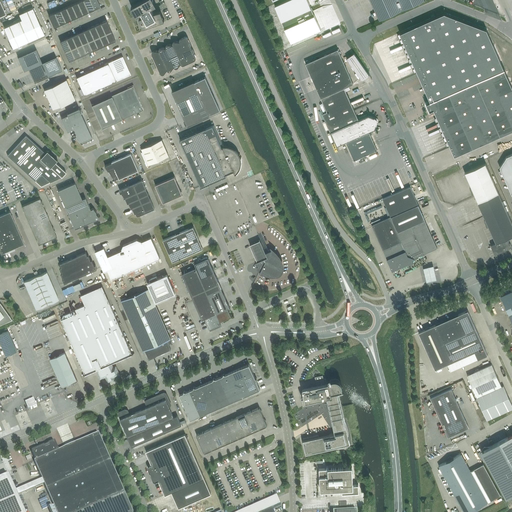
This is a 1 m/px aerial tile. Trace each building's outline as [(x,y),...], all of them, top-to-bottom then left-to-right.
[(83,14),(88,11),(83,0),(81,0),(77,2),(83,14)] [(83,0),(88,11),(94,9),(90,0),(83,0)] [(97,0),(90,0),(94,9),(100,6),(97,0)] [(153,0),(142,0),(131,6),(136,16),(141,13),(143,16),(139,18),(142,28),(164,21),(161,10),(153,13),(150,8),(156,5),(153,0)] [(291,42),(321,29),(307,0),(287,0),(275,6),(291,42)] [(421,1),(419,0),(385,0),(377,4),(384,18),(421,1)] [(77,17),(83,14),(77,2),(71,5),(77,17)] [(71,19),(77,17),(71,5),(66,7),(71,19)] [(3,27),(13,47),(44,33),(33,7),(23,12),(26,17),(3,27)] [(65,22),(71,19),(66,7),(60,10),(65,22)] [(60,24),(65,22),(60,10),(54,12),(60,24)] [(60,24),(54,12),(48,15),(54,27),(60,24)] [(444,13),(400,33),(405,43),(402,44),(404,47),(406,47),(407,48),(404,49),(406,52),(408,51),(409,53),(407,54),(408,57),(410,56),(411,58),(409,59),(410,62),(412,61),(413,63),(411,64),(412,67),(415,66),(415,68),(413,69),(415,72),(417,71),(430,101),(426,103),(427,105),(426,105),(428,109),(429,108),(430,110),(434,109),(454,156),(511,129),(511,86),(504,69),(505,69),(504,68),(486,29),(444,13)] [(105,33),(111,31),(106,20),(100,23),(105,33)] [(100,23),(94,25),(99,36),(105,33),(100,23)] [(99,36),(94,25),(89,28),(94,39),(99,36)] [(94,39),(89,28),(83,30),(88,41),(94,39)] [(83,30),(77,33),(82,44),(88,41),(83,30)] [(111,31),(105,33),(99,36),(103,45),(115,40),(111,31)] [(82,44),(77,33),(71,35),(76,46),(82,44)] [(71,35),(66,38),(71,49),(76,46),(71,35)] [(98,48),(103,45),(99,36),(94,39),(98,48)] [(179,41),(180,42),(184,51),(192,47),(187,36),(181,38),(180,39),(179,39),(179,41)] [(75,58),(71,49),(66,38),(60,41),(69,61),(75,58)] [(88,41),(92,50),(98,48),(94,39),(88,41)] [(86,53),(92,50),(88,41),(82,44),(86,53)] [(184,51),(180,42),(174,41),(173,42),(172,44),(173,45),(177,54),(184,51)] [(86,53),(82,44),(76,46),(80,55),(86,53)] [(177,54),(173,45),(167,44),(166,45),(166,46),(166,47),(166,48),(170,57),(177,54)] [(80,55),(76,46),(71,49),(75,58),(80,55)] [(170,57),(166,48),(161,47),(160,48),(159,49),(159,50),(159,51),(163,60),(170,57)] [(181,63),(181,64),(182,64),(183,64),(184,64),(185,64),(194,60),(195,60),(195,59),(196,58),(196,57),(196,56),(192,47),(184,51),(177,54),(181,63)] [(24,70),(28,68),(42,62),(36,49),(18,57),(24,70)] [(358,120),(344,88),(353,84),(338,49),(306,64),(321,98),(327,112),(322,114),(337,146),(346,142),(354,160),(377,150),(369,132),(375,129),(378,121),(376,118),(368,115),(358,120)] [(163,60),(159,51),(154,50),(153,51),(152,52),(152,53),(152,54),(156,63),(163,60)] [(369,75),(354,53),(347,58),(362,80),(369,75)] [(174,66),(175,67),(175,68),(177,68),(178,67),(181,63),(177,54),(170,57),(174,66)] [(42,62),(48,76),(62,70),(56,56),(42,62)] [(103,65),(76,77),(84,95),(130,75),(121,56),(103,65)] [(167,69),(168,70),(169,71),(170,71),(171,70),(174,66),(170,57),(163,60),(167,69)] [(164,73),(167,69),(163,60),(156,63),(160,72),(161,73),(162,74),(163,74),(164,73)] [(42,62),(28,68),(34,82),(48,76),(42,62)] [(200,66),(166,81),(187,127),(221,112),(200,66)] [(52,86),(44,89),(52,109),(61,105),(75,99),(66,79),(52,85),(52,86)] [(102,128),(118,121),(143,110),(133,86),(107,97),(107,98),(91,105),(102,128)] [(68,114),(61,117),(62,119),(65,126),(64,126),(65,129),(66,128),(67,130),(73,128),(80,142),(81,142),(80,141),(91,136),(91,137),(92,137),(79,108),(78,108),(78,109),(68,113),(67,113),(68,114)] [(240,167),(240,166),(241,165),(241,163),(241,162),(241,161),(241,160),(241,159),(241,158),(240,157),(240,156),(239,157),(238,155),(239,154),(238,153),(238,152),(237,151),(236,150),(234,149),(234,148),(232,147),(231,147),(230,147),(230,146),(228,146),(227,146),(225,146),(224,146),(222,146),(223,147),(222,147),(212,125),(205,128),(180,139),(200,187),(226,176),(225,174),(233,171),(235,174),(236,173),(237,173),(237,172),(238,171),(239,170),(239,169),(240,168),(240,167)] [(26,135),(7,155),(41,186),(62,176),(66,172),(54,161),(55,160),(52,157),(53,156),(51,154),(50,155),(47,152),(46,153),(26,135)] [(427,146),(445,141),(443,136),(437,139),(437,140),(430,142),(429,138),(425,140),(427,146)] [(161,140),(151,144),(159,161),(169,156),(161,140)] [(159,161),(151,144),(141,149),(148,165),(159,161)] [(511,153),(506,156),(500,167),(511,194),(511,153)] [(112,162),(105,166),(114,180),(119,178),(119,179),(138,170),(131,154),(112,162)] [(464,172),(471,188),(496,243),(492,245),(491,246),(494,253),(496,254),(509,248),(510,245),(507,238),(511,235),(511,222),(485,163),(464,172)] [(155,185),(163,203),(180,195),(181,192),(174,176),(155,185)] [(130,185),(134,194),(136,200),(138,199),(148,194),(142,180),(130,185)] [(58,190),(65,205),(82,198),(75,182),(58,190)] [(134,194),(130,185),(119,190),(121,193),(122,193),(124,198),(125,198),(134,194)] [(390,217),(418,205),(410,186),(382,199),(390,217)] [(131,208),(132,208),(140,204),(138,199),(136,200),(134,194),(125,198),(128,203),(129,203),(131,208)] [(151,200),(148,194),(138,199),(140,204),(151,200)] [(82,198),(65,205),(74,228),(98,218),(98,217),(98,216),(96,213),(96,212),(93,208),(91,209),(85,197),(82,198)] [(33,208),(43,204),(40,198),(31,202),(33,208)] [(154,208),(151,200),(140,204),(144,213),(154,208)] [(21,206),(24,212),(33,208),(31,202),(21,206)] [(36,214),(45,210),(43,204),(33,208),(36,214)] [(139,215),(144,213),(140,204),(132,208),(135,213),(136,213),(137,214),(137,215),(138,215),(139,215)] [(418,205),(390,217),(397,232),(425,220),(418,205)] [(33,208),(24,212),(27,218),(36,214),(33,208)] [(39,221),(48,217),(45,210),(36,214),(39,221)] [(0,215),(0,251),(1,253),(24,243),(10,211),(0,215)] [(30,225),(39,221),(36,214),(27,218),(30,225)] [(39,221),(42,227),(51,223),(48,217),(39,221)] [(390,217),(372,225),(391,268),(405,262),(412,265),(414,258),(437,248),(425,220),(397,232),(390,217)] [(33,231),(42,227),(39,221),(30,225),(33,231)] [(51,223),(42,227),(45,234),(54,230),(51,223)] [(35,238),(45,234),(42,227),(33,231),(35,238)] [(163,240),(170,256),(173,262),(203,249),(193,227),(163,240)] [(45,234),(47,240),(57,236),(54,230),(45,234)] [(38,244),(47,240),(45,234),(35,238),(38,244)] [(128,243),(138,267),(160,258),(151,237),(142,241),(141,240),(137,239),(128,243)] [(250,244),(255,256),(257,261),(257,262),(259,265),(258,266),(259,266),(262,269),(260,271),(261,271),(265,273),(268,274),(271,274),(274,274),(277,274),(278,274),(279,273),(281,272),(281,271),(282,270),(283,268),(283,267),(283,265),(282,264),(281,261),(280,258),(278,256),(276,253),(274,251),(272,249),(266,252),(260,239),(260,240),(250,244)] [(121,249),(122,250),(107,256),(112,267),(107,270),(112,279),(138,267),(128,243),(123,245),(121,249)] [(87,256),(86,252),(76,256),(59,263),(61,267),(60,268),(62,273),(61,274),(63,279),(62,280),(64,283),(97,269),(95,265),(94,266),(92,260),(91,261),(89,256),(88,255),(87,256)] [(194,263),(200,276),(214,270),(208,258),(194,263)] [(424,266),(426,280),(437,278),(435,265),(424,266)] [(204,286),(200,276),(196,267),(182,273),(190,292),(204,286)] [(204,286),(218,280),(214,270),(200,276),(204,286)] [(47,271),(35,276),(38,282),(49,277),(47,271)] [(121,300),(143,351),(145,350),(149,359),(171,350),(167,341),(171,339),(155,302),(175,294),(167,275),(148,283),(150,288),(121,300)] [(38,282),(35,276),(24,281),(27,286),(38,282)] [(38,282),(40,287),(52,282),(49,277),(38,282)] [(208,295),(222,289),(218,280),(204,286),(208,295)] [(29,292),(40,287),(38,282),(27,286),(29,292)] [(52,282),(40,287),(42,293),(54,288),(52,282)] [(132,354),(102,286),(81,295),(85,305),(75,309),(77,313),(61,320),(85,374),(85,375),(97,370),(100,378),(106,376),(107,379),(109,378),(109,379),(111,378),(111,377),(118,374),(115,367),(113,369),(110,364),(134,353),(132,354)] [(194,301),(208,295),(204,286),(190,292),(194,301)] [(42,293),(40,287),(29,292),(31,298),(42,293)] [(54,288),(42,293),(45,298),(56,293),(54,288)] [(208,295),(212,304),(216,313),(220,323),(231,318),(227,308),(230,307),(222,289),(208,295)] [(511,290),(501,296),(511,321),(511,290)] [(45,298),(42,293),(31,298),(33,303),(45,298)] [(59,299),(56,293),(45,298),(47,304),(59,299)] [(212,304),(208,295),(194,301),(198,310),(212,304)] [(47,304),(45,298),(33,303),(36,309),(47,304)] [(0,324),(12,319),(0,302),(0,324)] [(202,320),(204,318),(216,313),(212,304),(198,310),(202,320)] [(468,310),(419,332),(435,369),(447,364),(451,371),(487,355),(468,310)] [(220,323),(216,313),(204,318),(209,330),(219,326),(218,323),(220,323)] [(7,330),(0,333),(0,343),(5,356),(16,351),(7,330)] [(50,359),(62,387),(70,383),(71,385),(78,382),(65,353),(50,359)] [(229,373),(240,398),(260,389),(256,381),(257,379),(255,378),(249,364),(229,373)] [(511,404),(503,385),(502,386),(493,368),(469,379),(477,397),(487,420),(511,408),(511,404)] [(223,376),(219,377),(230,403),(240,398),(229,373),(226,374),(224,374),(223,376)] [(323,402),(325,405),(324,405),(324,406),(324,407),(324,408),(325,408),(326,408),(328,411),(327,411),(327,412),(329,411),(334,433),(329,434),(330,435),(319,438),(318,435),(314,436),(308,437),(307,437),(303,438),(306,452),(313,451),(346,448),(346,446),(347,445),(347,443),(348,441),(348,439),(348,437),(348,436),(348,434),(348,432),(348,430),(348,428),(347,427),(347,425),(346,423),(345,421),(344,420),(344,418),(345,418),(342,407),(339,393),(340,393),(339,390),(343,389),(341,384),(341,382),(339,380),(337,379),(335,379),(333,379),(329,380),(329,382),(328,382),(328,383),(325,384),(323,375),(316,377),(315,377),(315,378),(317,386),(303,389),(304,394),(302,395),(301,395),(301,396),(301,397),(302,397),(303,397),(304,397),(305,402),(306,402),(307,403),(308,403),(309,403),(314,402),(316,400),(322,401),(323,402)] [(209,381),(221,407),(230,403),(219,377),(216,379),(214,378),(213,380),(209,381)] [(193,389),(189,390),(201,416),(221,407),(209,381),(196,387),(194,387),(193,389)] [(22,393),(28,390),(25,384),(19,387),(22,393)] [(448,437),(469,428),(451,388),(430,398),(448,437)] [(190,420),(201,416),(189,390),(186,392),(184,391),(183,393),(179,395),(190,420)] [(164,421),(168,430),(181,425),(177,415),(174,417),(169,407),(170,406),(171,405),(166,393),(164,393),(154,397),(164,421)] [(120,419),(128,437),(164,421),(154,397),(146,400),(145,402),(147,407),(129,415),(120,419)] [(29,410),(37,407),(36,404),(34,399),(26,403),(29,410)] [(255,420),(263,416),(259,407),(251,411),(255,420)] [(119,412),(118,414),(120,419),(129,415),(127,410),(126,409),(119,412)] [(248,423),(255,420),(251,411),(245,414),(248,423)] [(242,425),(248,423),(245,414),(238,416),(242,425)] [(234,429),(242,425),(238,416),(230,420),(234,429)] [(267,425),(263,416),(255,420),(259,429),(267,425)] [(228,432),(234,429),(230,420),(224,423),(228,432)] [(259,429),(255,420),(248,423),(252,432),(259,429)] [(164,421),(128,437),(132,446),(168,430),(164,421)] [(221,435),(228,432),(224,423),(217,426),(221,435)] [(252,432),(248,423),(242,425),(246,435),(252,432)] [(246,435),(242,425),(234,429),(238,438),(246,435)] [(215,437),(221,435),(217,426),(211,428),(215,437)] [(208,440),(215,437),(211,428),(204,431),(208,440)] [(238,438),(234,429),(228,432),(232,441),(238,438)] [(208,440),(204,431),(196,435),(200,444),(208,440)] [(232,441),(228,432),(221,435),(225,444),(232,441)] [(44,446),(31,451),(35,461),(34,461),(55,511),(132,511),(125,496),(124,493),(98,433),(58,451),(54,441),(48,444),(47,444),(46,443),(45,444),(44,445),(44,446)] [(185,434),(146,451),(151,464),(148,466),(147,468),(150,473),(150,472),(152,476),(151,476),(153,481),(155,482),(158,480),(165,495),(173,491),(180,507),(211,493),(185,434)] [(511,434),(481,451),(506,497),(511,493),(511,434)] [(225,444),(221,435),(215,437),(219,446),(225,444)] [(219,446),(215,437),(208,440),(212,449),(219,446)] [(204,453),(212,449),(208,440),(200,444),(204,453)] [(448,461),(439,465),(463,511),(469,511),(488,502),(461,453),(452,458),(451,457),(450,457),(447,458),(447,460),(448,461)] [(320,476),(320,491),(342,490),(342,493),(358,492),(358,485),(353,485),(352,467),(328,468),(319,469),(320,476)] [(23,511),(8,476),(0,479),(0,511),(23,511)] [(273,511),(272,509),(281,505),(277,496),(239,511),(273,511)]
